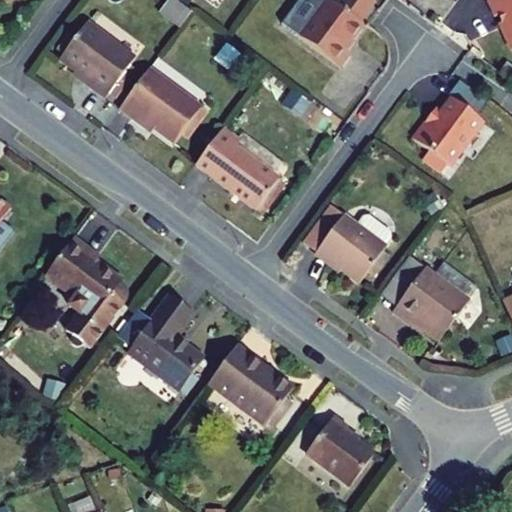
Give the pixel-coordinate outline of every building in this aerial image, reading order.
[(326,0),(298,38),(340,68),(350,55),(345,51),(363,26),(327,0),(326,0)] [(511,0),(487,0),(495,17),(501,15),(504,22),(503,23),(502,25),(502,28),(510,46),(511,46),(511,0)] [(178,21),(188,14),(179,1),(170,8),(178,21)] [(135,59),(87,24),(82,30),(63,56),(59,61),(84,80),(82,83),(105,100),(108,95),(130,66),(135,59)] [(63,56),(82,30),(78,27),(59,53),(63,56)] [(228,47),(219,59),(231,68),(240,56),(228,47)] [(114,100),(136,71),(130,66),(108,95),(114,100)] [(149,70),(119,110),(144,129),(147,125),(174,145),(181,136),(201,109),(149,70)] [(301,116),(309,105),(292,92),(283,103),(301,116)] [(426,121),(412,140),(428,153),(422,160),(441,174),(447,167),(450,168),(483,124),(451,100),(441,114),(439,112),(430,124),(426,121)] [(208,114),(201,109),(181,136),(188,141),(208,114)] [(439,112),(435,110),(426,121),(430,124),(439,112)] [(223,130),(195,167),(256,212),(278,182),(280,180),(236,147),(240,142),(223,130)] [(236,147),(280,180),(288,169),(244,136),(240,142),(236,147)] [(278,182),(256,212),(263,217),(285,187),(278,182)] [(436,195),(423,201),(430,215),(442,209),(436,195)] [(0,223),(10,210),(0,202),(0,223)] [(330,209),(325,214),(338,224),(343,219),(330,209)] [(360,215),(353,224),(344,217),(343,219),(338,224),(325,214),(303,245),(316,254),(315,256),(333,270),(335,267),(359,285),(393,239),(392,233),(365,213),(360,215)] [(88,250),(73,239),(45,277),(75,299),(69,307),(78,314),(65,332),(72,337),(71,338),(71,342),(73,344),(74,345),(78,347),(81,346),(82,344),(89,350),(95,342),(123,305),(122,304),(123,304),(123,303),(124,303),(125,300),(125,299),(126,298),(126,294),(126,293),(125,292),(125,291),(125,290),(124,289),(124,288),(123,288),(121,285),(120,284),(122,282),(85,255),(88,250)] [(425,269),(392,313),(412,328),(415,325),(438,343),(469,302),(425,269)] [(179,392),(203,360),(175,338),(193,315),(169,297),(150,322),(137,312),(117,339),(131,349),(127,354),(179,392)] [(269,371),(236,347),(208,385),(265,427),(266,425),(286,399),(290,393),(266,375),(269,371)] [(59,402),(64,386),(48,381),(43,398),(59,402)] [(266,425),(273,431),(293,404),(286,399),(266,425)] [(347,429),(333,419),(306,454),(350,487),(374,456),(344,433),(347,429)] [(107,481),(119,480),(119,470),(107,471),(107,481)] [(157,507),(162,499),(152,492),(146,499),(157,507)]
